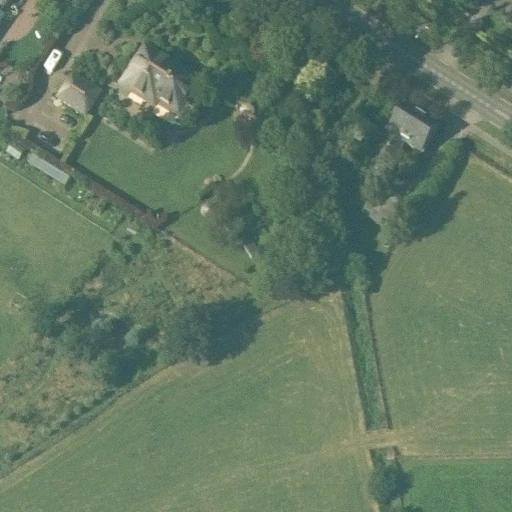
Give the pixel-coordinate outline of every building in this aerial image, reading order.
[(0,0),(0,24),(4,19),(0,16),(11,0),(0,0)] [(122,86),(145,100),(148,96),(178,115),(197,84),(166,64),(164,68),(142,54),(122,86)] [(74,75),(56,102),(86,122),(104,94),(74,75)] [(420,154),(437,127),(403,105),(386,132),(389,134),(381,147),(378,145),(369,159),(393,174),(405,155),(402,153),(407,145),(420,154)] [(350,129),(345,137),(360,146),(365,139),(350,129)] [(388,224),(404,201),(381,186),(365,209),(368,211),(364,217),(379,228),(383,221),(388,224)] [(244,229),(229,205),(217,212),(230,237),(244,229)]
